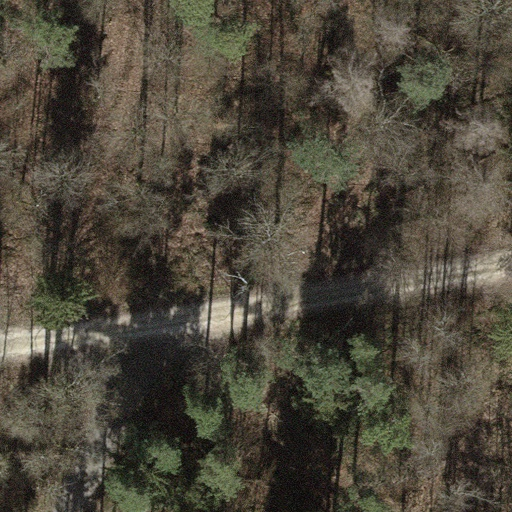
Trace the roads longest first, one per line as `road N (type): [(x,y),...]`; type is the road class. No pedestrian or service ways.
road 1 (track): [(511,263),(202,305),(0,345)]
road 2 (track): [(94,511),(202,305)]
